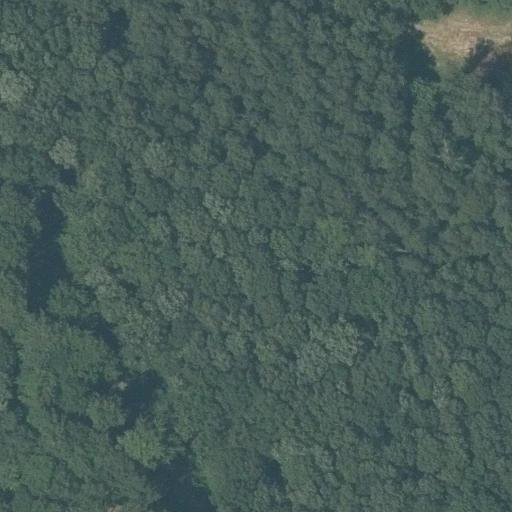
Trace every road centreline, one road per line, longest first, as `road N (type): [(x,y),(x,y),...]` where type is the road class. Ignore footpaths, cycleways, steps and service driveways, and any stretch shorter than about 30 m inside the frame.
road 1 (tertiary): [(196,511),(0,184)]
road 2 (track): [(414,38),(511,119)]
